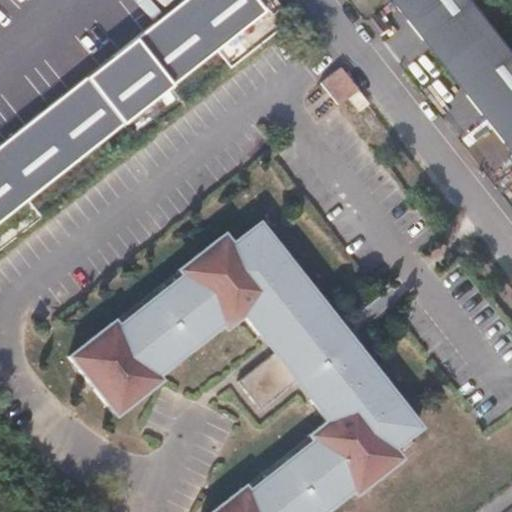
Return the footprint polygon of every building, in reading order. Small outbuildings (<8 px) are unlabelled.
[(249,0),(181,0),(130,40),(167,86),(260,13),(249,0)] [(511,45),(477,0),(402,0),(511,143),(511,45)] [(392,30),(380,15),(371,21),(383,37),(392,30)] [(167,86),(130,40),(83,78),(120,123),(167,86)] [(353,87),(354,87),(338,67),(319,82),(334,102),(344,95),(353,87)] [(83,78),(0,145),(0,219),(120,123),(83,78)] [(292,272),(275,251),(277,250),(257,225),(230,247),(222,236),(200,254),(177,272),(181,277),(116,328),(112,323),(68,357),(113,415),(157,381),(153,376),(219,324),(223,329),(242,314),(258,336),(263,332),(278,350),(237,382),(259,411),(300,378),(314,397),(310,401),(326,422),(307,436),(312,441),(246,493),(242,488),(211,511),(320,511),(349,489),(353,495),(415,446),(407,437),(417,429),(397,404),(396,404),(379,384),(380,383),(360,357),(358,359),(322,313),(325,311),(293,270),(292,272)] [(181,277),(177,272),(112,323),(116,328),(181,277)] [(223,329),(219,324),(153,376),(157,381),(223,329)] [(312,441),(307,436),(242,488),(246,493),(312,441)] [(330,511),(353,495),(349,489),(320,511),(330,511)]
